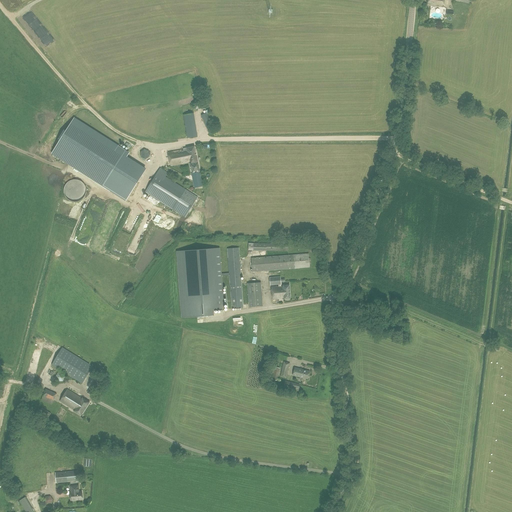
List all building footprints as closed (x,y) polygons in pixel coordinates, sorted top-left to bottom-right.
[(202,115),(206,125),(211,123),(207,113),(202,115)] [(126,157),(129,153),(74,119),(52,153),(126,200),(145,170),(126,157)] [(198,136),(197,129),(186,130),(188,138),(198,136)] [(184,148),(184,149),(168,153),(171,166),(190,162),(190,163),(198,162),(195,146),(184,148)] [(200,172),(198,162),(190,163),(195,188),(203,187),(200,172)] [(198,197),(166,177),(169,173),(161,168),(146,192),(185,217),(198,197)] [(226,309),(223,276),(230,275),(232,308),(243,307),(239,247),(228,248),(230,273),(223,273),(223,272),(221,272),(220,253),(220,248),(208,249),(176,251),(176,252),(182,318),(197,317),(214,315),(213,310),(226,309)] [(309,254),(294,255),(252,258),(253,269),(251,269),(251,272),(295,268),(310,267),(309,254)] [(279,287),(272,287),(273,299),(284,298),(284,299),(291,299),(290,285),(283,285),(283,286),(281,286),(281,282),(285,282),(285,279),(281,279),(281,277),(270,278),(270,285),(279,284),(279,287)] [(261,282),(248,283),(249,307),(263,306),(261,282)] [(52,364),(82,383),(93,366),(62,348),(52,364)] [(286,378),(290,363),(284,362),(282,369),(280,376),(286,378)] [(278,376),(280,368),(272,366),(269,378),(277,380),(278,376)] [(294,375),(308,379),(310,371),(295,368),(294,375)] [(94,396),(104,380),(98,376),(88,393),(94,396)] [(300,385),(286,381),(284,387),(298,391),(300,385)] [(57,394),(53,392),(46,389),(44,394),(41,400),(52,405),(54,401),(57,394)] [(82,399),(72,392),(67,389),(60,401),(74,410),(74,411),(81,415),(89,402),(82,398),(82,399)] [(79,481),(79,471),(55,472),(56,483),(79,481)] [(70,486),(71,493),(70,493),(71,500),(82,499),(82,492),(79,492),(78,485),(70,486)] [(44,501),(47,504),(51,504),(53,500),(50,496),(46,496),(44,501)]
